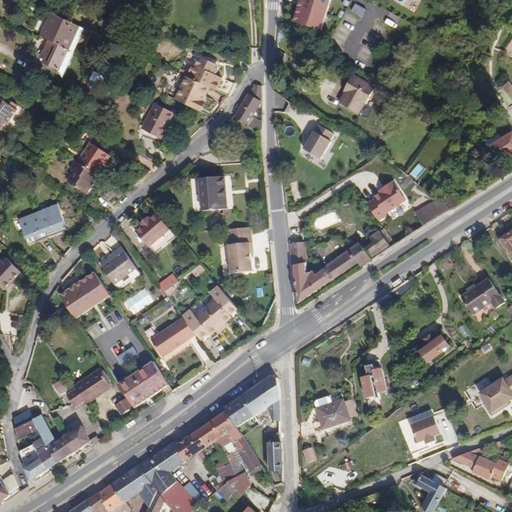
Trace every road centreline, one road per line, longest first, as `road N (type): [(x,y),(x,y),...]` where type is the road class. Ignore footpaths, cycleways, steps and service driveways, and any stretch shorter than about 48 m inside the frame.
road 1 (residential): [(16,371),(63,268),(231,110),(266,62)]
road 2 (secondary): [(286,332),(50,499)]
road 3 (secondary): [(50,499),(284,348)]
road 4 (secondary): [(284,348),(511,195)]
road 5 (secondary): [(511,181),(286,332)]
road 6 (residential): [(270,139),(286,332)]
road 7 (residential): [(285,511),(284,348)]
